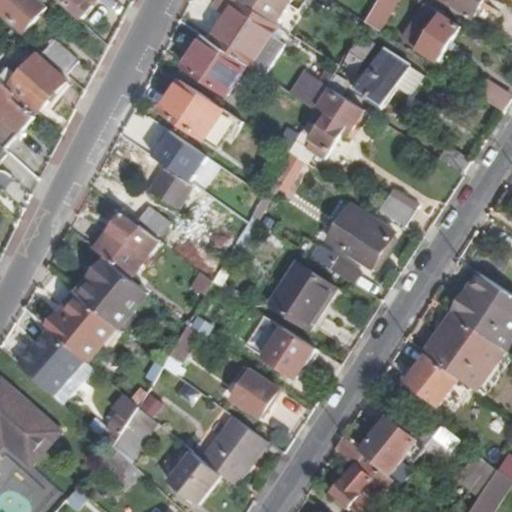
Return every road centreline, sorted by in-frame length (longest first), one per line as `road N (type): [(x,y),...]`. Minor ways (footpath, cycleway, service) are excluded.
road 1 (residential): [(273,511),(511,143)]
road 2 (residential): [(163,0),(0,316)]
